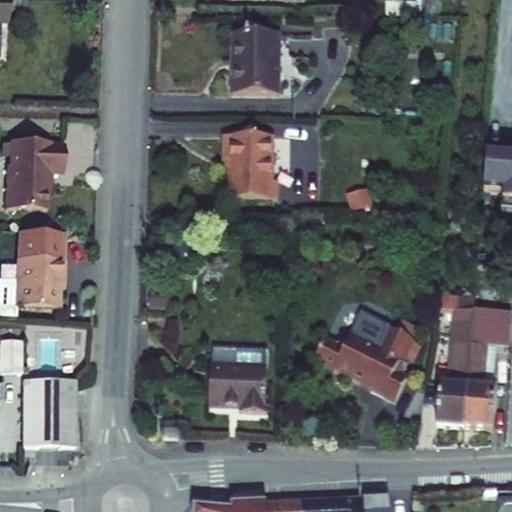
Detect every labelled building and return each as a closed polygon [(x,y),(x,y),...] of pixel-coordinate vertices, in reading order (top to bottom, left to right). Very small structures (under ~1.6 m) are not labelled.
[(234,64),(233,99),(277,100),(279,40),(243,38),(243,65),(234,64)] [(243,38),(234,38),(234,64),(243,65),(243,38)] [(292,40),(279,40),(277,100),(289,101),(292,40)] [(224,140),(223,170),(230,170),(229,200),(277,202),(277,181),(267,181),(268,142),(224,140)] [(14,166),(13,210),(53,210),(54,173),(69,173),(70,146),(54,145),(55,143),(17,142),(16,166),(14,166)] [(511,156),(484,154),(481,192),(501,194),(499,214),(511,214),(511,156)] [(64,279),(64,261),(17,260),(17,308),(60,308),(61,279),(64,279)] [(471,300),(436,297),(435,315),(451,316),(470,317),(471,308),(471,300)] [(470,317),(468,346),(484,347),(498,348),(501,311),(471,308),(470,317)] [(470,317),(451,316),(445,385),(436,385),(433,426),(461,428),(468,346),(470,317)] [(367,383),(391,395),(405,370),(397,365),(402,356),(411,360),(422,340),(388,321),(377,342),(350,328),(349,331),(334,335),(324,329),(311,351),(333,363),(334,360),(358,373),(360,370),(371,376),(367,383)] [(22,339),(1,339),(1,372),(22,373),(22,339)] [(468,346),(461,428),(486,430),(489,383),(482,382),(484,347),(468,346)] [(262,350),(204,348),(202,400),(239,402),(239,410),(260,411),(262,350)] [(74,382),(27,382),(27,450),(74,450),(74,382)] [(161,428),(161,446),(177,446),(178,428),(161,428)] [(375,511),(376,508),(396,508),(396,496),(369,497),(368,511),(375,511)] [(368,511),(369,497),(307,499),(307,511),(368,511)] [(307,511),(307,499),(237,501),(236,506),(199,501),(197,511),(307,511)]
